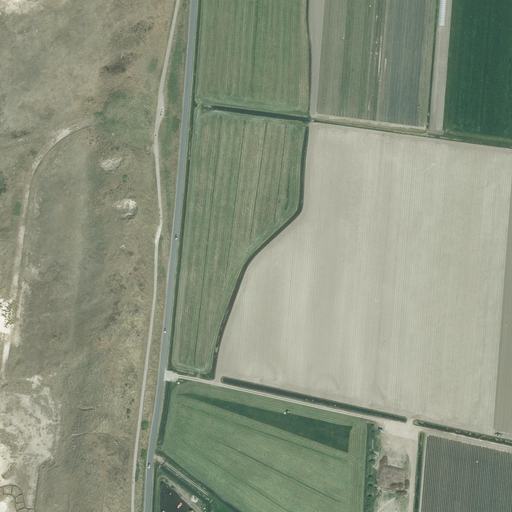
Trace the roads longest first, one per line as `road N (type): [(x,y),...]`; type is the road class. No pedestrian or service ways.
road 1 (track): [(310,0),(302,213),(248,268),(217,373),(511,437)]
road 2 (secondary): [(147,511),(193,0)]
road 3 (track): [(408,426),(215,384)]
